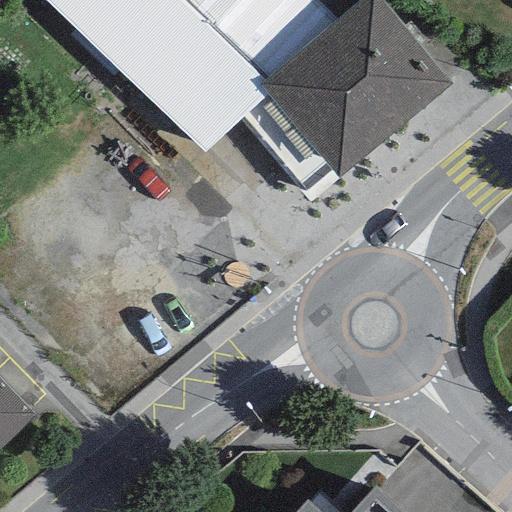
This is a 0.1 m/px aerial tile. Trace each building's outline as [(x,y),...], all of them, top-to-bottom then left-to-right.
[(237,120),(267,94),(261,85),(265,82),(179,0),(42,0),(56,12),(200,151),(207,156),(241,126),(237,120)] [(179,0),(265,82),(365,0),(179,0)] [(450,87),(378,0),(365,0),(265,82),(261,85),(267,94),(339,178),(450,87)] [(200,151),(56,12),(19,50),(126,153),(107,173),(144,209),(200,151)] [(308,204),(339,178),(267,94),(237,120),(241,126),(308,204)] [(0,452),(36,418),(0,380),(0,452)] [(331,511),(306,489),(285,511),(416,511),(374,474),(340,511),(331,511)]
